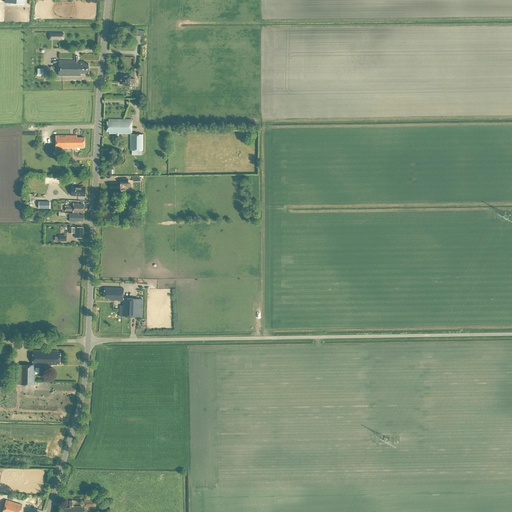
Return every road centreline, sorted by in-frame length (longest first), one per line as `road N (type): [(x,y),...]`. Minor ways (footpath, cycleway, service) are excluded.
road 1 (unclassified): [(87,340),(511,333)]
road 2 (tertiary): [(87,340),(107,0)]
road 3 (tertiary): [(48,511),(80,403),(87,340)]
